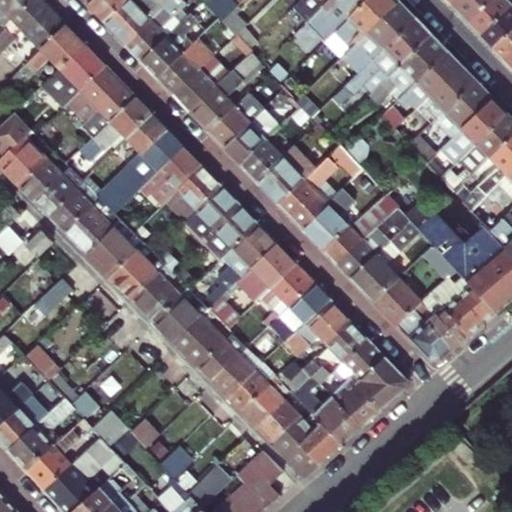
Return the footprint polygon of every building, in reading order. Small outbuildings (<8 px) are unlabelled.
[(7,0),(32,26),(58,2),(55,0),(7,0)] [(112,18),(130,0),(98,0),(96,2),(112,18)] [(163,0),(130,0),(112,18),(134,41),(170,7),(163,0)] [(204,8),(208,4),(203,0),(197,0),(196,2),(203,9),(204,8)] [(215,0),(214,2),(229,17),(231,19),(242,9),(251,0),(215,0)] [(337,0),(320,0),(323,3),(310,15),(315,21),(337,0)] [(337,0),(315,21),(314,23),(332,43),(346,30),(376,0),(337,0)] [(408,0),(376,0),(346,30),(352,36),(333,54),(338,60),(327,70),(332,75),(352,55),(360,47),(408,0)] [(375,63),(425,15),(410,0),(408,0),(360,47),(370,56),(375,63)] [(458,0),(474,16),(491,0),(458,0)] [(486,29),(511,5),(511,0),(491,0),(474,16),(486,29)] [(52,46),(77,22),(58,2),(32,26),(52,46)] [(213,5),(210,2),(208,4),(204,8),(207,11),(213,5)] [(172,5),(170,7),(134,41),(151,59),(177,34),(171,27),(182,16),(172,5)] [(498,41),(511,29),(511,5),(486,29),(498,41)] [(208,37),(226,19),(217,9),(199,27),(208,37)] [(255,24),(242,9),(231,19),(234,23),(245,33),(253,25),(255,24)] [(441,32),(425,15),(375,63),(362,75),(370,84),(390,66),(398,74),(441,32)] [(226,19),(208,37),(213,42),(234,23),(231,19),(229,17),(226,19)] [(0,53),(22,33),(12,21),(0,32),(0,53)] [(97,43),(77,22),(52,46),(38,59),(48,70),(61,57),(71,68),(97,43)] [(188,24),(177,34),(151,59),(167,76),(193,51),(185,42),(196,32),(188,24)] [(266,40),(253,25),(245,33),(259,48),(266,40)] [(511,54),(511,52),(511,29),(498,41),(511,54)] [(290,46),(276,32),(266,40),(259,48),(273,63),(290,46)] [(441,32),(398,74),(390,81),(398,89),(406,81),(408,84),(420,73),(426,79),(457,49),(441,32)] [(0,73),(5,79),(37,48),(26,37),(0,61),(0,73)] [(193,51),(167,76),(183,92),(209,67),(201,60),(216,45),(213,42),(208,37),(193,51)] [(253,51),(244,42),(230,55),(239,65),(253,51)] [(116,63),(97,43),(71,68),(55,83),(74,103),(79,98),(116,63)] [(360,47),(352,55),(361,65),(370,56),(360,47)] [(425,107),(471,63),(457,49),(426,79),(414,90),(408,95),(415,102),(418,99),(425,107)] [(105,135),(146,95),(116,63),(79,98),(97,117),(92,122),(105,135)] [(485,78),(471,63),(425,107),(430,112),(434,108),(444,98),(454,108),(485,78)] [(224,83),(209,67),(183,92),(198,108),(224,83)] [(219,129),(245,105),(235,94),(252,77),(242,67),(224,83),(198,108),(219,129)] [(420,73),(408,84),(414,90),(426,79),(420,73)] [(485,78),(454,108),(444,118),(440,121),(446,127),(448,124),(457,132),(451,138),(455,143),(504,97),(485,78)] [(389,82),(380,90),(387,98),(396,90),(389,82)] [(136,136),(162,111),(146,95),(105,135),(103,137),(113,147),(130,130),(136,136)] [(254,95),(245,105),(219,129),(235,146),(261,121),(252,112),(262,103),(254,95)] [(468,152),(471,156),(511,115),(511,106),(504,97),(455,143),(444,154),(436,161),(450,176),(458,168),(447,157),(461,144),(459,149),(464,153),(468,152)] [(444,98),(434,108),(444,118),(454,108),(444,98)] [(401,102),(391,112),(404,127),(412,120),(401,109),(405,106),(401,102)] [(43,127),(27,110),(0,135),(0,137),(15,153),(43,127)] [(152,153),(178,128),(162,111),(136,136),(152,153)] [(511,115),(471,156),(479,164),(482,161),(487,166),(498,156),(511,142),(511,115)] [(251,163),(276,138),(261,121),(235,146),(251,163)] [(51,136),(43,127),(15,153),(8,160),(31,184),(58,157),(44,142),(51,136)] [(152,184),(193,144),(178,128),(152,153),(108,194),(110,197),(119,206),(124,211),(152,184)] [(444,154),(427,134),(418,142),(436,161),(444,154)] [(251,163),(267,179),(293,155),(276,138),(251,163)] [(511,179),(511,142),(498,156),(508,166),(480,192),(478,190),(474,193),(467,186),(463,190),(481,210),(487,204),(497,194),(511,179)] [(180,196),(213,165),(193,144),(152,184),(171,204),(180,196)] [(289,203),(315,178),(327,167),(304,144),(293,155),(267,179),(289,203)] [(352,164),(341,153),(327,167),(337,179),(352,164)] [(31,184),(46,199),(73,172),(58,157),(31,184)] [(197,215),(231,183),(213,165),(180,196),(197,215)] [(387,184),(372,167),(360,179),(375,195),(387,184)] [(467,186),(471,182),(458,168),(450,176),(463,190),(467,186)] [(73,172),(46,199),(61,214),(88,187),(73,172)] [(289,203),(311,225),(337,201),(315,178),(289,203)] [(511,179),(497,194),(501,198),(506,194),(511,199),(511,179)] [(95,181),(88,187),(61,214),(76,230),(103,203),(110,197),(108,194),(95,181)] [(242,247),(268,223),(231,183),(197,215),(193,219),(231,258),(242,247)] [(311,225),(333,249),(359,224),(337,201),(311,225)] [(98,253),(132,219),(124,211),(119,206),(112,212),(103,203),(76,230),(98,253)] [(499,229),(505,223),(487,204),(481,210),(493,222),(499,229)] [(13,231),(31,214),(22,205),(4,222),(13,231)] [(407,205),(397,215),(410,228),(420,219),(407,205)] [(465,268),(471,274),(480,284),(506,312),(511,306),(511,242),(503,233),(499,229),(493,222),(469,245),(437,211),(424,223),(443,244),(465,268)] [(23,250),(46,229),(35,218),(21,232),(26,238),(18,245),(23,250)] [(98,253),(120,275),(154,241),(132,219),(98,253)] [(420,219),(410,228),(399,239),(411,250),(423,238),(435,251),(443,244),(424,223),(420,219)] [(262,267),(287,242),(268,223),(242,247),(262,267)] [(359,224),(333,249),(346,262),(371,237),(359,224)] [(511,242),(511,231),(509,227),(503,233),(511,242)] [(49,256),(64,242),(53,231),(38,246),(49,256)] [(386,252),(371,237),(346,262),(360,277),(386,252)] [(142,298),(170,270),(176,264),(154,241),(120,275),(142,298)] [(305,262),(287,242),(262,267),(251,277),(270,296),(280,286),(305,262)] [(435,251),(433,253),(455,277),(465,268),(443,244),(435,251)] [(386,252),(360,277),(383,301),(409,276),(386,252)] [(325,282),(305,262),(280,286),(300,306),(325,282)] [(465,268),(455,277),(449,283),(455,289),(471,274),(465,268)] [(246,279),(237,269),(224,282),(233,292),(246,279)] [(164,320),(192,293),(170,270),(142,298),(164,320)] [(383,301),(406,324),(423,308),(431,300),(409,276),(383,301)] [(82,287),(73,277),(51,298),(61,308),(82,287)] [(342,301),(325,282),(300,306),(315,321),(317,324),(342,301)] [(459,303),(444,288),(438,294),(477,336),(506,312),(480,284),(459,303)] [(164,320),(186,343),(214,316),(221,310),(198,286),(192,293),(164,320)] [(477,336),(438,294),(431,300),(423,308),(428,313),(435,305),(442,313),(435,321),(462,349),(477,336)] [(279,315),(285,320),(289,316),(272,299),(261,309),(273,321),(279,315)] [(336,344),(361,320),(342,301),(317,324),(315,321),(304,331),(297,338),(312,355),(316,351),(336,344)] [(304,331),(315,321),(300,306),(289,316),(304,331)] [(462,349),(435,321),(427,328),(419,321),(428,313),(423,308),(406,324),(439,360),(449,360),(462,349)] [(7,333),(11,337),(17,332),(0,313),(0,328),(5,334),(7,333)] [(208,365),(236,338),(214,316),(186,343),(208,365)] [(285,320),(279,325),(289,336),(277,347),(282,353),(297,338),(304,331),(289,316),(285,320)] [(379,339),(361,320),(336,344),(342,351),(333,359),(351,361),(355,364),(379,339)] [(26,324),(17,332),(25,340),(34,351),(38,355),(46,347),(26,324)] [(0,382),(4,379),(0,374),(0,362),(25,340),(17,332),(11,337),(0,347),(0,382)] [(223,381),(251,354),(242,345),(236,338),(208,365),(223,381)] [(258,348),(249,339),(242,345),(251,354),(258,348)] [(416,379),(379,339),(355,364),(368,377),(364,380),(391,409),(416,387),(416,379)] [(69,368),(48,345),(46,347),(38,355),(58,377),(60,378),(67,371),(69,368)] [(34,351),(25,359),(37,372),(34,376),(46,389),(48,387),(58,377),(38,355),(34,351)] [(266,369),(251,354),(223,381),(238,396),(266,369)] [(291,376),(298,383),(314,369),(319,364),(312,355),(291,376)] [(280,383),(278,381),(285,374),(272,362),(266,369),(238,396),(252,411),(280,383)] [(335,365),(333,368),(341,376),(343,374),(335,365)] [(328,386),(332,384),(341,376),(333,368),(322,378),(320,379),(328,386)] [(314,369),(298,383),(296,386),(303,394),(313,385),(320,379),(322,378),(314,369)] [(89,394),(67,371),(60,378),(75,396),(80,401),(89,394)] [(289,379),(285,374),(278,381),(280,383),(282,385),(289,379)] [(75,396),(60,378),(58,377),(48,387),(65,405),(75,396)] [(0,427),(1,429),(28,405),(4,379),(0,382),(0,427)] [(372,425),(391,409),(364,380),(360,384),(356,387),(344,396),(372,425)] [(267,426),(296,399),(282,385),(280,383),(252,411),(267,426)] [(372,425),(344,396),(334,405),(313,385),(303,394),(330,421),(351,443),(372,425)] [(36,468),(64,443),(55,433),(85,406),(80,401),(75,396),(65,405),(54,415),(45,423),(18,448),(36,468)] [(54,415),(37,396),(29,404),(45,423),(54,415)] [(282,441),(310,414),(296,399),(267,426),(282,441)] [(1,429),(18,448),(45,423),(29,404),(28,405),(1,429)] [(139,429),(119,408),(102,425),(111,434),(121,445),(139,429)] [(308,441),(323,427),(310,414),(282,441),(314,474),(328,463),(308,441)] [(91,449),(93,450),(111,434),(102,425),(93,415),(75,432),(88,446),(85,448),(88,451),(91,449)] [(170,433),(155,416),(141,431),(156,447),(170,433)] [(351,443),(330,421),(323,427),(308,441),(328,463),(351,443)] [(77,511),(80,511),(105,489),(94,477),(110,463),(106,459),(121,445),(111,434),(93,450),(81,462),(53,486),(77,511)] [(64,443),(71,452),(75,448),(67,440),(64,443)] [(478,456),(463,441),(454,449),(468,465),(478,456)] [(64,443),(36,468),(53,486),(81,462),(71,452),(64,443)] [(185,447),(170,463),(184,478),(190,471),(199,462),(185,447)] [(294,469),(274,448),(213,509),(215,511),(220,511),(231,503),(239,511),(268,511),(289,495),(279,484),(294,469)] [(146,473),(136,461),(131,465),(142,478),(146,473)] [(184,478),(185,479),(199,493),(206,486),(190,471),(184,478)] [(155,483),(146,473),(142,478),(150,487),(155,483)] [(110,511),(131,493),(128,489),(131,487),(120,475),(105,489),(80,511),(110,511)] [(181,510),(182,511),(215,511),(213,509),(199,493),(185,479),(174,489),(187,504),(181,510)] [(0,511),(22,511),(25,510),(3,486),(0,489),(0,511)] [(187,504),(174,489),(167,496),(181,510),(187,504)] [(140,511),(145,508),(131,493),(110,511),(140,511)] [(239,511),(231,503),(220,511),(239,511)]
